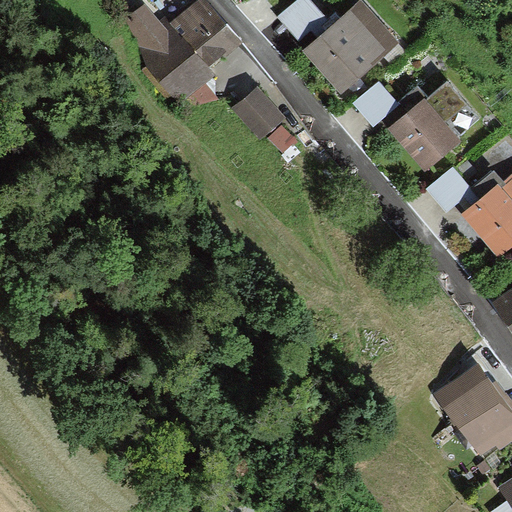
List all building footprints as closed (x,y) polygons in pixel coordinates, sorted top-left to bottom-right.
[(149,3),(122,27),(189,104),(228,71),(219,60),(242,41),(206,0),(204,0),(171,29),(149,3)] [(333,15),(321,0),(300,0),(280,16),(300,41),(333,15)] [(356,5),(307,49),(340,86),(389,42),(356,5)] [(307,132),(259,79),(226,110),(258,145),(267,137),(283,154),(307,132)] [(382,82),(354,103),(374,129),(402,108),(382,82)] [(461,103),(446,83),(388,127),(420,169),(457,141),(440,119),(461,103)] [(511,176),(502,185),(492,174),(470,194),(451,172),(430,191),(447,211),(455,203),(497,250),(511,236),(511,205),(510,204),(511,201),(511,176)] [(511,288),(496,300),(511,321),(511,288)] [(511,432),(511,411),(477,363),(436,393),(481,455),(511,432)] [(511,478),(499,489),(511,504),(511,478)]
